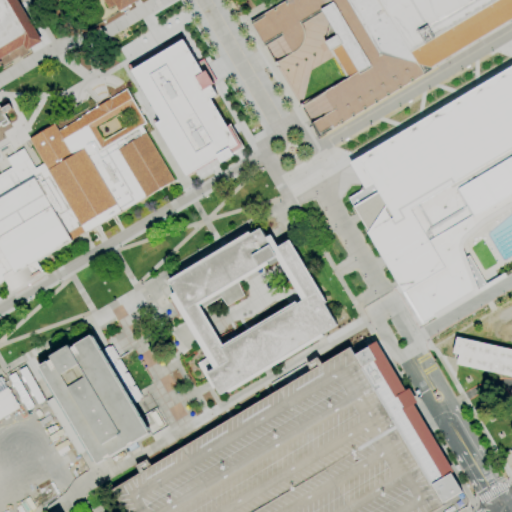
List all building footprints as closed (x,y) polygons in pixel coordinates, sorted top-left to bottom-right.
[(0,0),(17,0),(43,41),(27,51),(23,45),(0,59),(0,61),(2,65),(0,66),(0,0)] [(139,0),(119,12),(115,4),(108,8),(103,0),(139,0)] [(250,22),(251,22),(287,0),(511,0),(511,21),(432,70),(319,138),(311,124),(335,110),(324,93),(346,79),(330,51),(324,42),(329,23),(323,12),(301,25),(302,26),(302,27),(303,28),(303,29),(303,30),(304,31),(304,32),(304,33),(304,34),(304,35),(304,36),(304,37),(304,38),(304,39),(303,40),(303,41),(303,42),(303,43),(302,43),(302,44),(301,45),(301,46),(300,47),(299,48),(298,49),(297,50),(296,51),(295,51),(295,52),(294,52),(294,53),(293,53),(283,36),(265,46),(250,22)] [(181,33),(128,65),(160,119),(154,122),(185,173),(216,154),(220,160),(243,146),(232,129),(229,123),(226,124),(209,96),(215,92),(210,84),(212,83),(203,69),(201,70),(183,39),(184,38),(181,33)] [(511,65),(348,162),(361,184),(362,186),(357,189),(358,191),(347,198),(394,280),(397,285),(420,326),(485,287),(467,255),(464,257),(463,251),(462,248),(462,244),(465,240),(485,221),(511,205),(511,65)] [(0,174),(12,167),(7,158),(24,148),(36,168),(44,164),(29,139),(54,124),(58,131),(81,117),(80,116),(126,89),(147,123),(142,126),(174,180),(169,184),(115,216),(85,233),(84,231),(71,239),(73,241),(37,262),(42,270),(33,276),(34,278),(11,292),(5,281),(0,283),(0,174)] [(0,107),(1,109),(9,104),(12,109),(4,114),(10,123),(3,127),(1,124),(0,124),(0,107)] [(221,395),(216,387),(212,389),(197,364),(208,357),(171,295),(176,292),(169,280),(249,232),(251,234),(261,228),(266,238),(271,235),(278,247),(290,240),(326,301),(324,302),(337,325),(323,334),(324,336),(229,393),(228,390),(221,395)] [(150,434),(134,443),(133,442),(128,445),(129,446),(111,457),(110,455),(105,458),(106,460),(98,464),(97,461),(94,463),(40,370),(42,369),(40,366),(48,361),(49,362),(53,359),(51,356),(70,345),(72,348),(76,346),(75,345),(91,335),(93,338),(95,337),(150,430),(148,431),(150,434)] [(511,376),(458,365),(457,365),(459,355),(453,353),(456,338),(511,350),(511,376)] [(355,355),(369,347),(368,346),(376,342),(405,391),(409,389),(417,403),(413,405),(420,416),(454,472),(451,474),(462,492),(443,503),(355,355)] [(443,503),(444,505),(432,511),(125,511),(112,489),(140,473),(136,466),(147,459),(151,466),(311,371),(307,364),(318,357),(322,364),(351,347),(352,350),(355,355),(443,503)]
